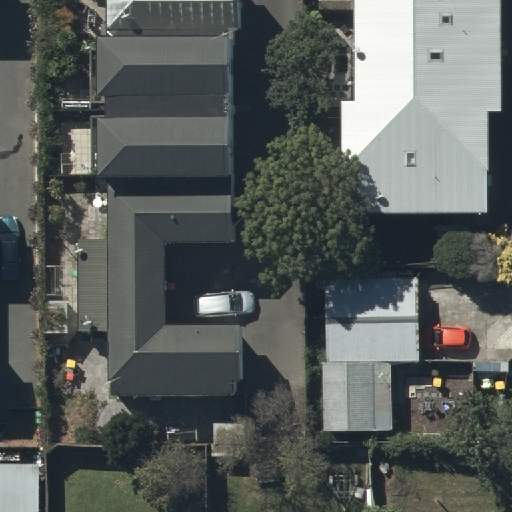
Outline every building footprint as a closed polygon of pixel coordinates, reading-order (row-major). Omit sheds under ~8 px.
[(112,0),(113,48),(240,45),(244,45),(243,0),(112,0)] [(360,0),(361,110),(348,110),(349,220),(496,218),(495,120),(507,120),(505,0),(360,0)] [(114,195),(241,195),(241,194),(240,45),(113,48),(104,48),(104,195),(114,195)] [(241,195),(114,195),(114,235),(81,235),(82,326),(114,326),(114,398),(249,397),(249,328),(171,329),(171,247),(241,247),(241,195)] [(420,273),(327,273),(327,359),(323,359),(323,432),(392,432),(392,361),(420,361),(420,273)] [(401,436),(439,436),(439,383),(401,383),(401,436)] [(32,511),(33,469),(0,468),(0,511),(32,511)]
